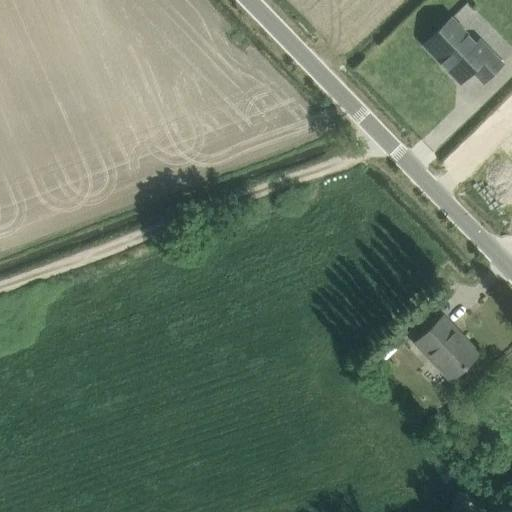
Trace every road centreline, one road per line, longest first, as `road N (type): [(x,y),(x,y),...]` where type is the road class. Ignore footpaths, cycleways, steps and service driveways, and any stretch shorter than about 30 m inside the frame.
road 1 (unclassified): [(511,287),(232,0)]
road 2 (track): [(0,284),(374,145)]
